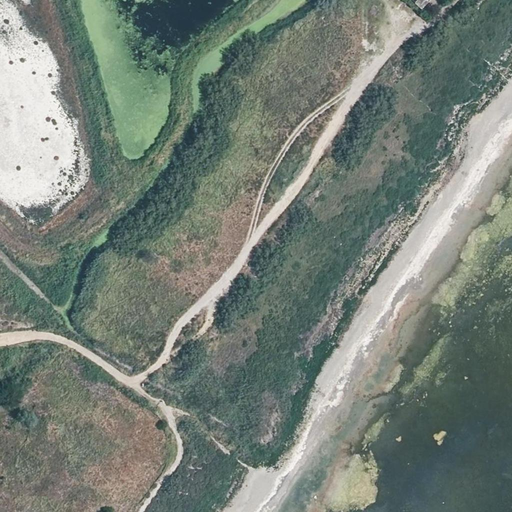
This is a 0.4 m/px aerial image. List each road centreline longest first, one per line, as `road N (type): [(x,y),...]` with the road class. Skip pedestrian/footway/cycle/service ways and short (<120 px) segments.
road 1 (track): [(127,384),(188,344),(368,81),(402,37),(452,0)]
road 2 (track): [(0,225),(25,248),(44,251),(93,224),(116,200),(122,173),(72,0)]
road 3 (unclassified): [(0,342),(68,344),(169,409)]
road 4 (track): [(142,511),(180,455),(169,409),(225,446)]
